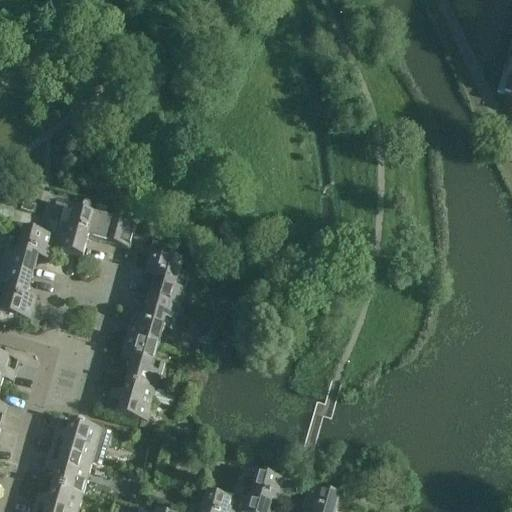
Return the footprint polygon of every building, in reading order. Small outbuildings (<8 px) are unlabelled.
[(511,39),(496,97),(511,101),(511,118),(510,124),(511,124),(511,39)] [(129,252),(134,230),(135,229),(113,223),(116,214),(96,208),(93,218),(71,211),(67,228),(56,225),(52,240),(53,240),(50,251),(82,260),(87,240),(129,252)] [(15,216),(0,212),(0,222),(12,226),(15,216)] [(0,270),(31,279),(37,260),(47,263),(50,251),(53,240),(52,240),(21,231),(17,248),(6,245),(2,262),(0,261),(0,270)] [(147,300),(180,309),(187,284),(176,281),(181,264),(160,259),(163,248),(152,245),(149,255),(142,278),(153,281),(147,300)] [(0,270),(0,297),(2,298),(0,306),(0,324),(12,328),(14,320),(30,324),(36,301),(26,298),(31,279),(0,270)] [(125,339),(157,348),(162,332),(173,334),(180,309),(147,300),(142,319),(131,317),(125,339)] [(125,339),(119,362),(129,365),(124,384),(156,393),(166,396),(168,389),(158,386),(163,368),(153,365),(157,348),(125,339)] [(0,389),(2,383),(12,386),(19,365),(0,359),(0,389)] [(110,392),(104,414),(147,426),(156,393),(124,384),(121,395),(110,392)] [(49,453),(91,465),(101,468),(110,435),(68,423),(65,435),(55,432),(49,453)] [(82,498),(91,465),(49,453),(43,474),(53,477),(50,488),(82,498)] [(234,511),(268,511),(270,505),(281,508),(287,485),(255,476),(250,493),(240,490),(236,504),(234,511)] [(77,511),(82,498),(50,488),(47,500),(36,497),(31,511),(77,511)] [(335,511),(339,500),(307,491),(301,511),(335,511)] [(234,511),(236,504),(205,496),(199,511),(197,511),(189,510),(188,511),(234,511)]
